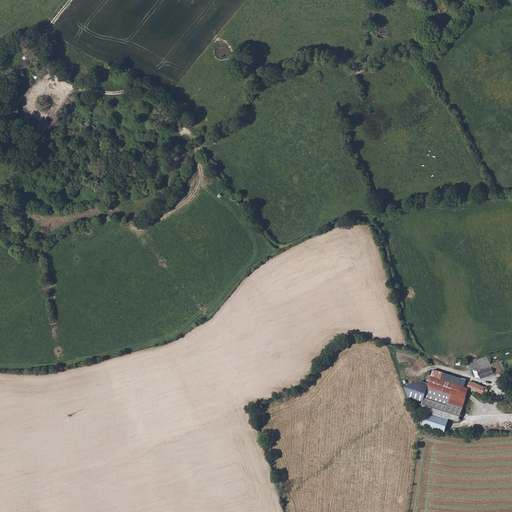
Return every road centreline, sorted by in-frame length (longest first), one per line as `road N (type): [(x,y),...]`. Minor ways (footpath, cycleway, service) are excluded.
road 1 (track): [(71,0),(43,40),(58,75),(78,88),(141,93),(173,105),(272,243),(287,245),(363,217)]
road 2 (track): [(511,194),(432,199),(363,217),(379,232),(414,347),(453,374)]
